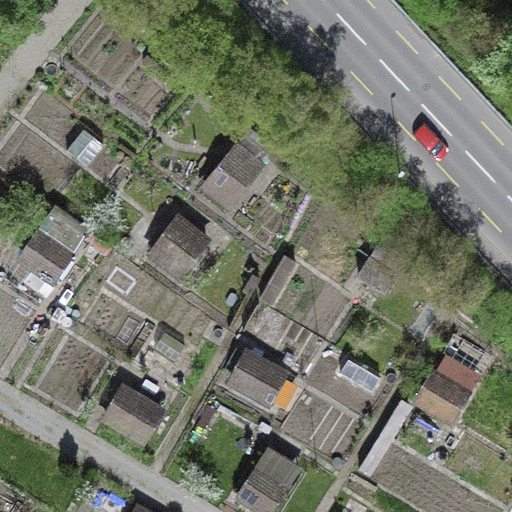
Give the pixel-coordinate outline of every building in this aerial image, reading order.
[(237,145),(203,187),(228,207),(262,165),(237,145)] [(179,219),(151,255),(179,278),(208,242),(179,219)] [(71,255),(37,233),(19,260),(53,282),(71,255)] [(286,375),(246,353),(229,384),(269,406),(286,375)] [(447,354),(417,404),(451,424),(481,374),(447,354)] [(123,388),(104,420),(143,444),(162,411),(123,388)] [(269,451),(237,500),(255,511),(270,511),(298,470),(269,451)]
